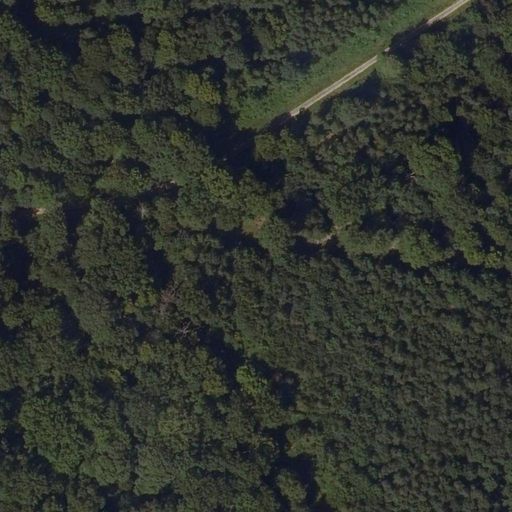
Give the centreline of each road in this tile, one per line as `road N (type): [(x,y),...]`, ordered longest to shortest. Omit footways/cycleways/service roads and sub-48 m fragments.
road 1 (track): [(110,200),(190,181),(467,0)]
road 2 (track): [(511,270),(110,200)]
road 3 (track): [(327,511),(110,200)]
